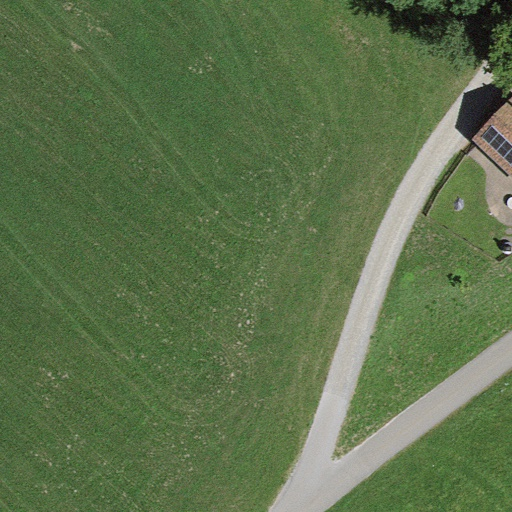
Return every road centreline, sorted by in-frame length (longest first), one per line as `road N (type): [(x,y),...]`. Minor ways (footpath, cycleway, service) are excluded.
road 1 (track): [(303,506),(363,308),(415,185),(511,24)]
road 2 (track): [(297,511),(511,350)]
